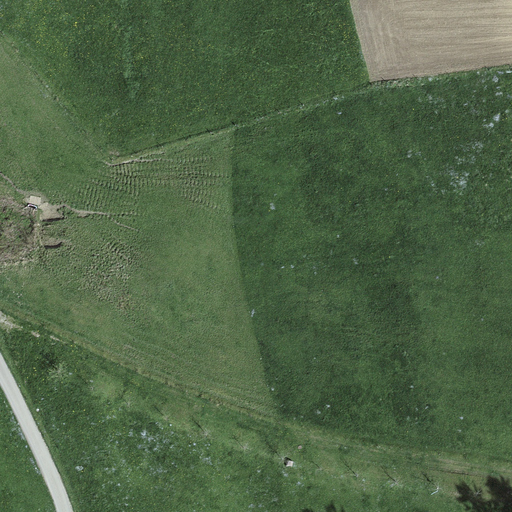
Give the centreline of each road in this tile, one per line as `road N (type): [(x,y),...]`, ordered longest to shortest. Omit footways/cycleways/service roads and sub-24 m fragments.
road 1 (track): [(0,343),(340,456),(511,478)]
road 2 (track): [(58,511),(0,380)]
